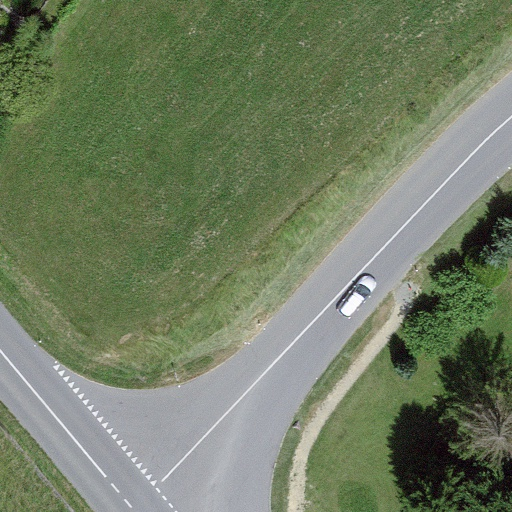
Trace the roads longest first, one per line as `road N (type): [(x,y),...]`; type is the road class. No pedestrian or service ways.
road 1 (tertiary): [(134,510),(511,116)]
road 2 (tertiary): [(134,510),(0,349)]
